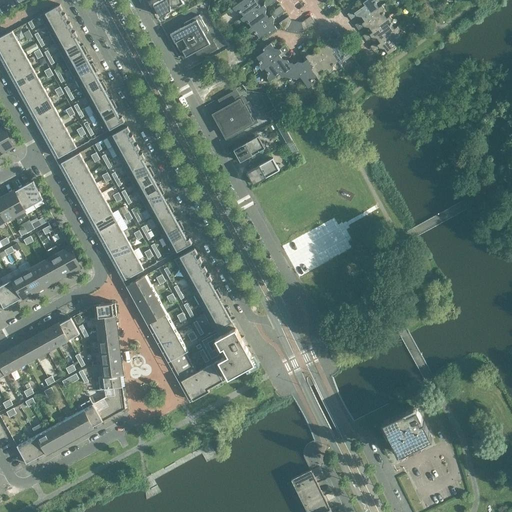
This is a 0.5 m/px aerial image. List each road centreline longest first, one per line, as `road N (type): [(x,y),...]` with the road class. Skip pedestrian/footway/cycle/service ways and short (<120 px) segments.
road 1 (residential): [(75,0),(250,316),(274,319)]
road 2 (secondary): [(96,0),(274,319)]
road 3 (secondary): [(284,311),(112,0)]
road 4 (residential): [(284,311),(294,288),(133,0)]
road 5 (residential): [(37,157),(100,276),(0,336)]
road 6 (secondary): [(381,511),(284,311)]
road 7 (secondary): [(274,319),(367,511)]
road 8 (residential): [(0,459),(11,479),(28,481),(132,423)]
